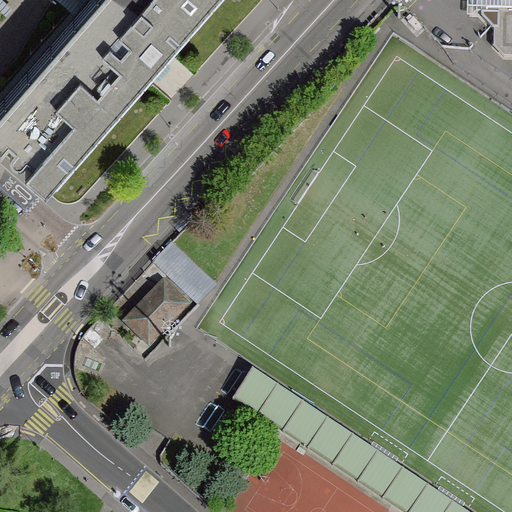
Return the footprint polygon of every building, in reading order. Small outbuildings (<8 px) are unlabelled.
[(95,0),(0,106),(0,142),(46,180),(203,0),(95,0)] [(511,0),(482,0),(482,18),(491,27),(495,31),(496,48),(505,58),(511,58),(511,0)] [(174,246),(156,263),(201,305),(217,287),(174,246)] [(165,284),(126,322),(151,348),(190,309),(165,284)] [(463,511),(253,373),(235,400),(403,511),(463,511)]
